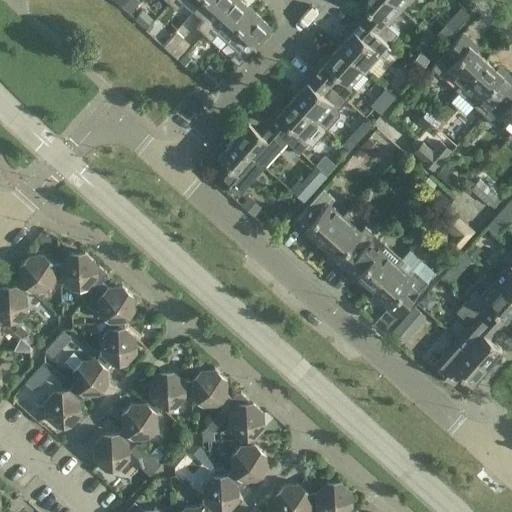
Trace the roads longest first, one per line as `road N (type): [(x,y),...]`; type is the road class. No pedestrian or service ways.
road 1 (residential): [(489,461),(175,167)]
road 2 (residential): [(175,167),(315,15)]
road 3 (residential): [(175,167),(119,126),(93,126),(63,162)]
